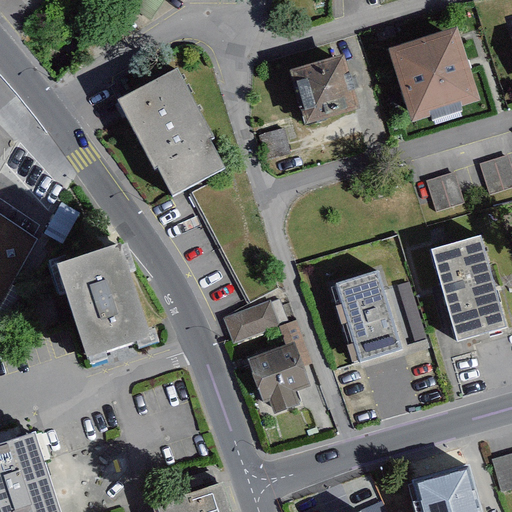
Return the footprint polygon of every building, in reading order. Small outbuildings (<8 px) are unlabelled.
[(128,0),(127,2),(153,17),(164,0),(128,0)] [(447,41),(380,62),(404,137),(471,115),(447,41)] [(338,67),(282,84),(298,139),(354,122),(338,67)] [(172,79),(108,111),(159,211),(223,179),(172,79)] [(259,134),(268,158),(293,153),(286,127),(259,134)] [(482,162),(492,191),(511,184),(511,161),(509,153),(482,162)] [(427,178),(436,206),(465,197),(456,169),(427,178)] [(0,220),(0,306),(35,243),(0,220)] [(382,240),(390,264),(407,258),(399,234),(382,240)] [(127,245),(51,268),(81,362),(156,339),(127,245)] [(475,247),(422,260),(447,357),(499,343),(475,247)] [(378,273),(334,287),(364,378),(409,364),(378,273)] [(266,304),(220,322),(232,352),(278,335),(266,304)] [(297,316),(279,322),(289,352),(293,364),(311,358),(297,316)] [(289,352),(241,368),(256,414),(304,398),(293,364),(289,352)] [(58,511),(35,434),(0,443),(0,511),(58,511)] [(511,453),(493,459),(503,492),(511,489),(511,453)] [(484,511),(470,459),(405,476),(415,511),(484,511)] [(229,511),(221,484),(154,506),(156,511),(229,511)] [(373,511),(365,491),(320,510),(320,511),(373,511)]
